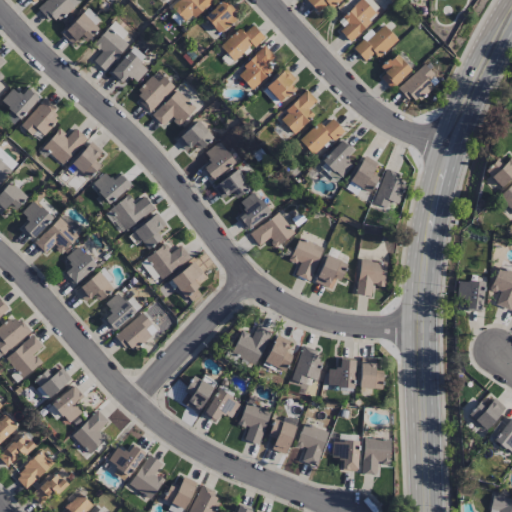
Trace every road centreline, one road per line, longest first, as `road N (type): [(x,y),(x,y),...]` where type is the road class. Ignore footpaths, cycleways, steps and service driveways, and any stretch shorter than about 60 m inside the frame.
road 1 (residential): [(0,7),(137,138),(249,278),(315,317),(427,327)]
road 2 (secondary): [(430,511),(427,327),(435,225),(453,146),(511,13)]
road 3 (residential): [(0,247),(135,400),(183,438),(360,511)]
road 4 (residential): [(268,0),(363,101),(453,146)]
road 5 (residential): [(249,278),(135,400)]
